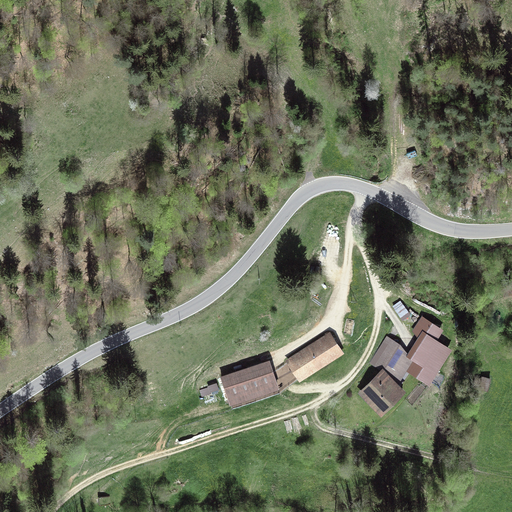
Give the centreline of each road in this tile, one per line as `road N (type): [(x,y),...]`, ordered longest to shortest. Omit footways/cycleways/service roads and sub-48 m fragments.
road 1 (tertiary): [(0,410),(83,356),(207,297),(294,202),(325,183),(367,187),(454,229),(511,229)]
road 2 (track): [(308,406),(331,429),(511,471)]
